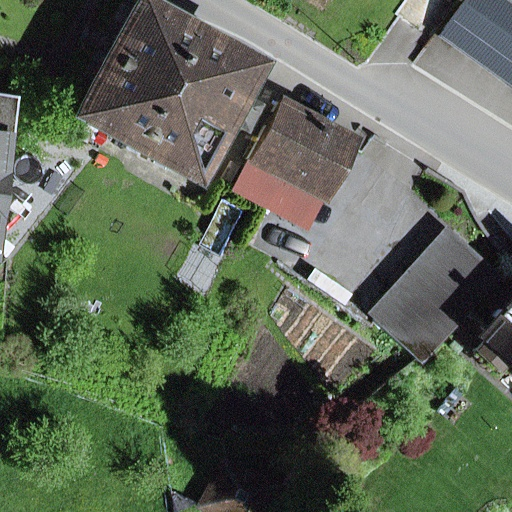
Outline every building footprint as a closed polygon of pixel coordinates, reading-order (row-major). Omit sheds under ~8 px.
[(462,0),(442,29),(511,78),(511,7),(502,0),(462,0)] [(251,106),(234,97),(251,66),(137,3),(74,116),(189,179),(220,122),(237,131),(251,106)] [(0,141),(5,142),(10,100),(0,98),(0,141)] [(246,160),(321,199),(351,143),(275,103),(246,160)] [(304,232),(321,199),(246,160),(229,192),(304,232)] [(418,362),(497,275),(451,234),(372,321),(418,362)] [(511,302),(481,337),(483,340),(472,351),(496,373),(507,361),(511,365),(511,302)] [(223,464),(201,506),(212,511),(260,511),(273,489),(223,464)]
